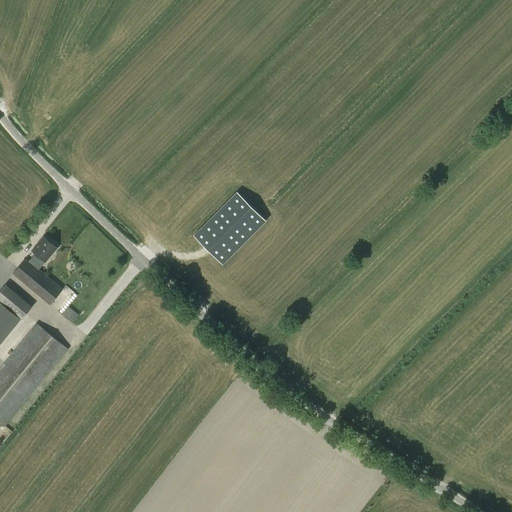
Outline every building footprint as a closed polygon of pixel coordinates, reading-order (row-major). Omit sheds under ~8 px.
[(237,192),(194,235),(223,264),(266,221),(237,192)] [(50,304),(62,289),(39,269),(45,261),(57,247),(44,237),(33,250),(36,253),(29,261),(26,258),(13,274),(50,304)] [(0,334),(16,315),(10,309),(20,297),(5,284),(0,289),(0,334)] [(68,306),(62,314),(67,319),(74,311),(68,306)] [(0,421),(5,426),(68,349),(37,324),(0,368),(0,421)]
